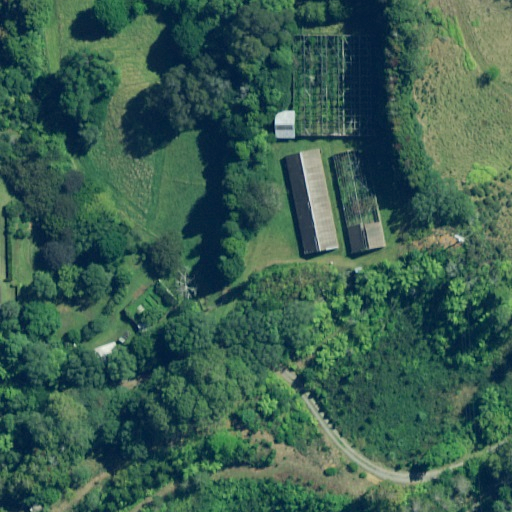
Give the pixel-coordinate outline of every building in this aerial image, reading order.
[(374,138),(373,36),(292,37),(293,112),(275,112),(276,139),(374,138)] [(384,247),(365,150),(333,157),(353,254),(384,247)] [(337,248),(318,151),(286,158),(305,255),(337,248)] [(144,319),(135,327),(144,336),(152,328),(144,319)] [(118,354),(114,343),(93,351),(97,362),(118,354)]
